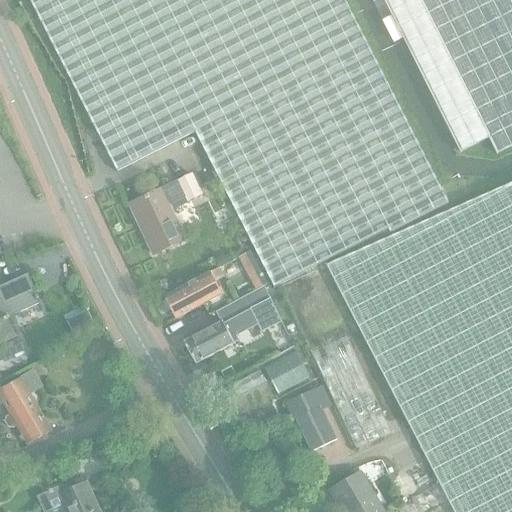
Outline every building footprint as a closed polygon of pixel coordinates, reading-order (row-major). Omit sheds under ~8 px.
[(345,0),(30,0),(117,171),(194,133),(256,255),(274,287),(387,229),(390,233),(448,204),(345,0)] [(511,0),(390,0),(409,39),(464,146),(482,153),(511,139),(511,0)] [(187,202),(201,195),(191,175),(129,204),(153,255),(184,240),(168,205),(185,197),(187,202)] [(427,511),(445,503),(449,511),(511,511),(511,184),(452,211),(332,263),(437,485),(402,505),(405,511),(427,511)] [(237,260),(254,292),(261,288),(265,286),(248,254),(237,260)] [(213,283),(222,279),(218,270),(162,298),(163,300),(162,303),(165,309),(168,309),(173,319),(220,295),(213,283)] [(5,319),(39,303),(25,274),(0,285),(0,343),(14,337),(5,319)] [(261,288),(254,292),(214,314),(219,322),(183,341),(195,364),(233,344),(222,324),(248,310),(260,334),(280,323),(261,288)] [(341,311),(341,310),(340,303),(336,298),(331,294),(324,292),(320,293),(316,294),(311,297),(308,303),(306,309),(307,315),(311,322),(316,325),(323,327),(330,326),(335,323),(339,317),(341,311)] [(95,325),(88,314),(67,324),(73,336),(95,325)] [(346,335),(310,352),(356,449),(391,434),(346,335)] [(0,359),(19,351),(15,341),(0,347),(0,359)] [(295,351),(263,367),(276,394),(308,378),(295,351)] [(12,429),(16,427),(25,444),(49,430),(28,394),(43,385),(33,368),(0,387),(0,405),(3,404),(9,415),(5,417),(3,422),(7,428),(12,429)] [(258,369),(226,386),(233,399),(265,382),(258,369)] [(321,411),(330,407),(322,388),(290,403),(312,451),(335,440),(321,411)] [(340,507),(343,511),(383,511),(361,473),(329,492),(338,508),(340,507)] [(99,511),(85,481),(58,494),(56,489),(37,498),(43,511),(99,511)]
